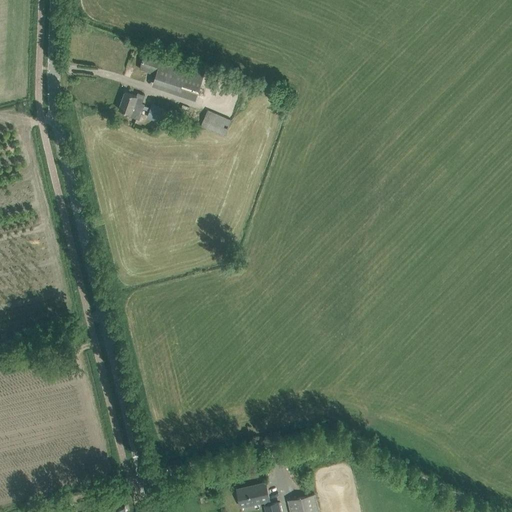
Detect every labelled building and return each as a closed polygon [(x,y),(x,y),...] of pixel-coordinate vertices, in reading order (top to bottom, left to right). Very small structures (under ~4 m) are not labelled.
[(154,83),(196,98),(204,74),(145,54),(140,69),(157,74),(154,83)] [(125,92),(119,109),(137,116),(145,95),(138,92),(136,96),(125,92)] [(166,109),(151,104),(147,117),(161,122),(166,109)] [(224,136),(231,120),(208,110),(201,126),(224,136)] [(280,511),(281,511),(279,502),(270,503),(269,500),(270,499),(266,482),(237,489),(241,506),(264,501),(266,511),(280,511)] [(318,511),(317,503),(315,493),(288,499),(291,511),(318,511)] [(126,511),(125,506),(111,509),(108,498),(80,505),(81,511),(126,511)]
